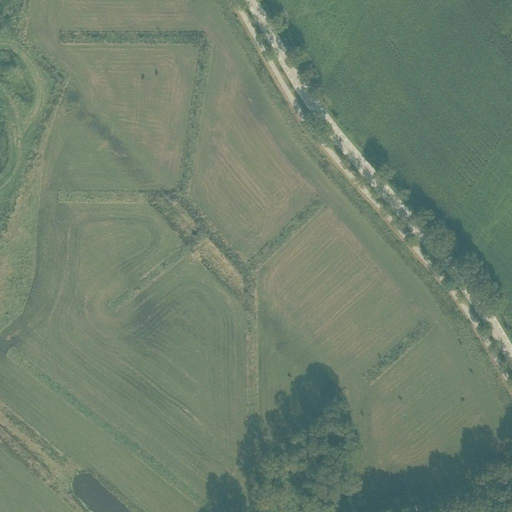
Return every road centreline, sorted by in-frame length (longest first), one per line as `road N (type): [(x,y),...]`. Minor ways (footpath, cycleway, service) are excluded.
road 1 (tertiary): [(511,360),(484,311),(315,106),(252,0)]
road 2 (unclassified): [(392,511),(511,476)]
